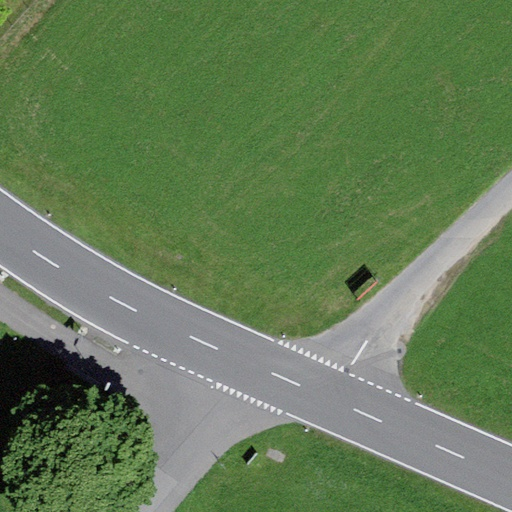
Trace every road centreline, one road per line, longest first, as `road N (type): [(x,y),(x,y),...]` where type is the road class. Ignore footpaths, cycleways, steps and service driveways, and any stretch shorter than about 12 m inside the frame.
road 1 (primary): [(329,399),(155,322),(0,228)]
road 2 (unclassified): [(329,399),(368,335),(511,189)]
road 3 (primary): [(511,481),(329,399)]
